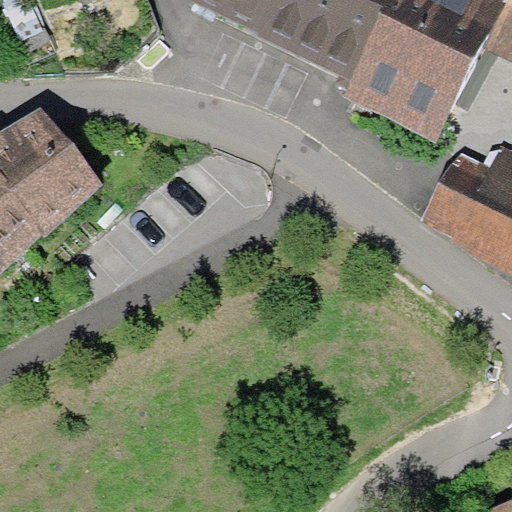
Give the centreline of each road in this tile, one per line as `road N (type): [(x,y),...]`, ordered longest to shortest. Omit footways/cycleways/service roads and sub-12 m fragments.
road 1 (unclassified): [(511,321),(327,188),(230,130),(106,103),(0,100)]
road 2 (residential): [(355,511),(382,484),(511,418)]
